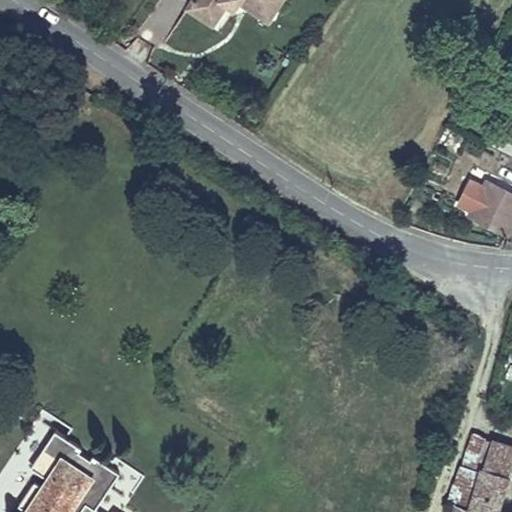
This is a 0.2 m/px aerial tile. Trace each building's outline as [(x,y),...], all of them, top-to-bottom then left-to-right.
[(239,2),(259,14),(266,0),(195,0),(189,10),(216,26),(229,4),(236,7),(239,2)] [(266,0),(259,14),(272,21),(283,0),(266,0)] [(511,118),(505,115),(492,145),(511,153),(511,118)] [(490,228),(505,194),(487,185),(472,220),(490,228)] [(511,231),(511,197),(505,194),(490,228),(510,237),(511,231)] [(79,511),(81,510),(88,500),(98,506),(121,470),(93,454),(90,457),(78,450),(81,445),(56,430),(33,465),(52,476),(46,485),(36,478),(21,503),(32,511),(30,511),(79,511)] [(511,447),(494,442),(486,467),(511,474),(511,447)] [(500,511),(511,477),(511,475),(486,467),(472,511),(500,511)] [(81,510),(83,511),(107,511),(98,506),(88,500),(81,510)]
